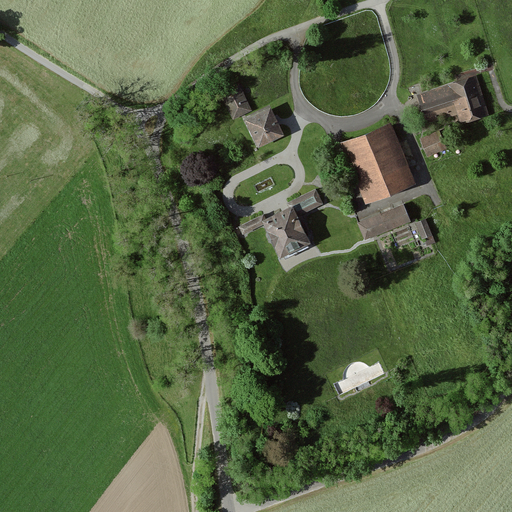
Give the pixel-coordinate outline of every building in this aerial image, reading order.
[(486,106),(476,74),(416,92),(426,124),(486,106)] [(233,114),(251,106),(239,81),(222,89),(233,114)] [(258,140),(285,126),(271,100),(244,114),(258,140)] [(340,137),(366,196),(415,174),(389,116),(340,137)] [(422,137),(430,154),(448,146),(440,129),(422,137)] [(316,183),(239,221),(244,232),(264,222),(282,258),(314,242),(299,211),(324,198),(316,183)] [(403,200),(358,220),(365,238),(411,217),(403,200)] [(425,244),(436,240),(427,214),(416,218),(425,244)]
